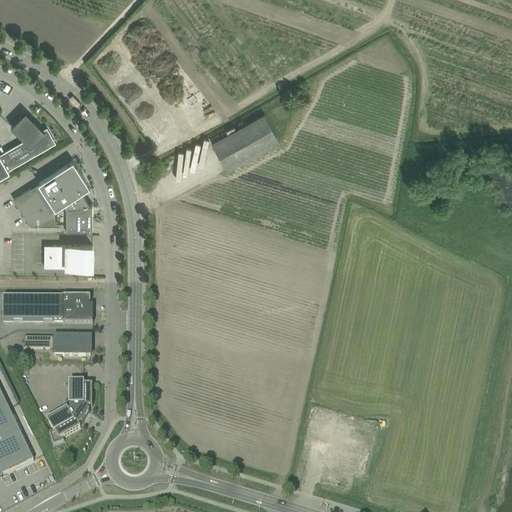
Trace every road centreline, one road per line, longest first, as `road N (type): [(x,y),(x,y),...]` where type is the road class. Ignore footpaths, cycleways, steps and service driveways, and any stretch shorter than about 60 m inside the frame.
road 1 (secondary): [(132,321),(133,234),(112,152),(73,91),(0,45)]
road 2 (unclassified): [(0,69),(70,119),(102,173),(112,321)]
